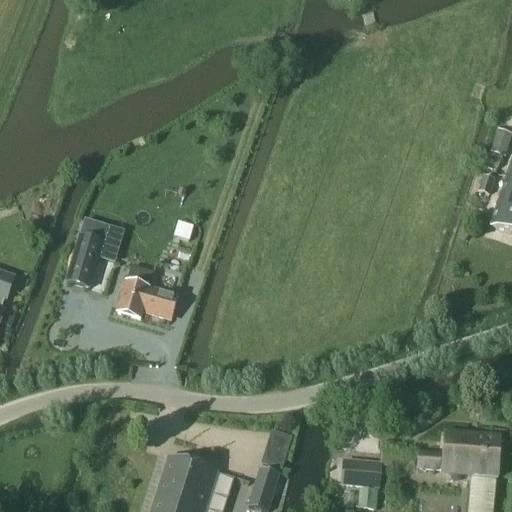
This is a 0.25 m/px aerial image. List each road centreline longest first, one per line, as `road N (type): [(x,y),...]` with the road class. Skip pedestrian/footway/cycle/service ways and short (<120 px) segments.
road 1 (unclassified): [(0,415),(104,392),(251,407),(317,396),(511,332)]
road 2 (track): [(196,273),(281,26)]
